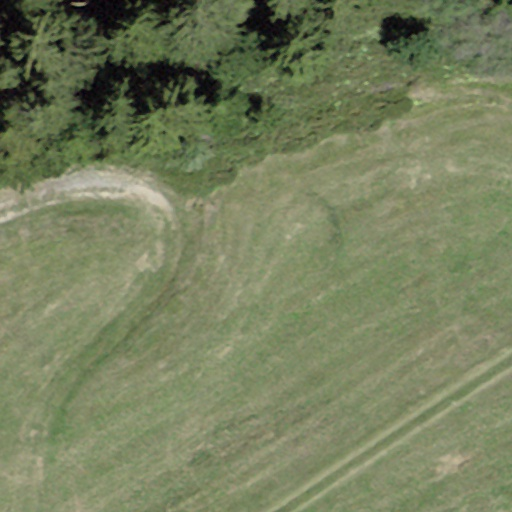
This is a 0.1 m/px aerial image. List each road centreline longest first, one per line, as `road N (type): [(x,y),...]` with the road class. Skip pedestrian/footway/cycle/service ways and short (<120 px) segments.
road 1 (track): [(0,215),(101,188),(161,206),(169,228),(169,258),(146,293),(71,368),(43,414),(24,511)]
road 2 (track): [(279,511),(511,355)]
